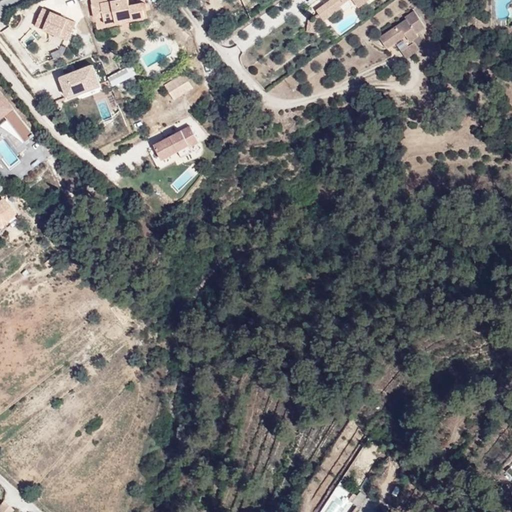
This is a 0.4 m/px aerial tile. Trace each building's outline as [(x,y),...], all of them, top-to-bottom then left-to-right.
[(131,3),(130,0),(102,0),(103,1),(94,3),(96,17),(103,16),(105,22),(117,20),(117,23),(146,18),(143,1),(131,3)] [(327,0),(314,10),(322,20),(340,7),(338,5),(344,0),(350,0),(351,1),(351,0),(363,0),(364,0),(327,0)] [(401,35),(423,10),(420,4),(409,10),(411,13),(384,29),(392,41),(401,35)] [(65,38),(73,18),(41,5),(33,25),(65,38)] [(422,36),(426,33),(422,27),(431,22),(423,10),(401,35),(413,52),(426,44),(422,36)] [(305,30),(316,31),(317,20),(306,19),(305,30)] [(56,74),(64,95),(99,82),(91,61),(56,74)] [(127,80),(141,71),(134,61),(111,76),(118,87),(126,82),(127,80)] [(195,87),(186,73),(166,86),(175,100),(195,87)] [(0,116),(13,106),(0,90),(0,116)] [(33,132),(13,106),(0,116),(0,134),(1,136),(14,125),(25,139),(33,132)] [(152,142),(160,158),(197,139),(188,123),(152,142)] [(178,147),(179,154),(189,153),(188,146),(178,147)] [(0,226),(12,217),(0,201),(0,226)] [(0,235),(12,228),(7,221),(0,226),(0,235)] [(139,311),(134,303),(123,311),(128,319),(139,311)] [(338,511),(348,498),(335,489),(318,511),(338,511)] [(358,493),(350,502),(356,507),(364,498),(358,493)] [(206,506),(208,495),(200,494),(198,505),(206,506)] [(0,511),(9,511),(12,510),(0,499),(0,511)]
